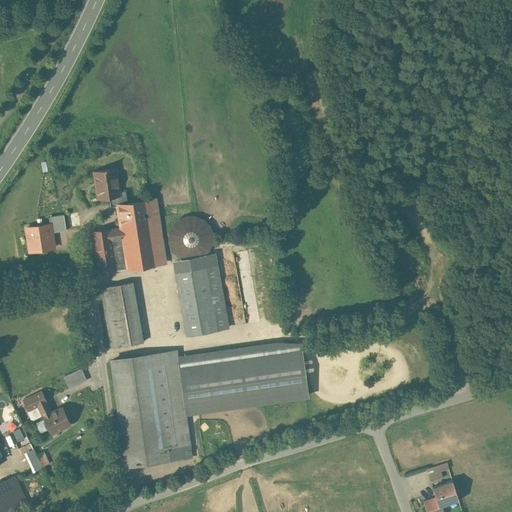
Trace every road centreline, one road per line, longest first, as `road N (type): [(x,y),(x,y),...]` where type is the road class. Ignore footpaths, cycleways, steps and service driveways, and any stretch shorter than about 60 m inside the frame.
road 1 (residential): [(375,422),(113,511)]
road 2 (secondary): [(0,166),(94,0)]
road 3 (residential): [(511,381),(375,422)]
